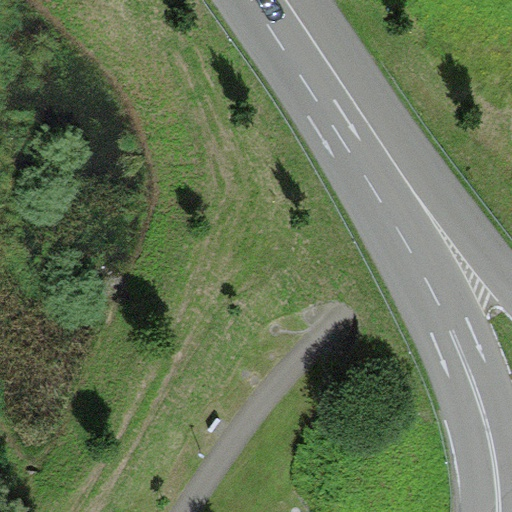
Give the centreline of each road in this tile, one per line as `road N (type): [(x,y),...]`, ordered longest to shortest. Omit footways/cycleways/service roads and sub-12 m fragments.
road 1 (residential): [(421,199),(468,327),(511,494)]
road 2 (residential): [(421,199),(291,0)]
road 3 (residential): [(511,287),(421,199)]
